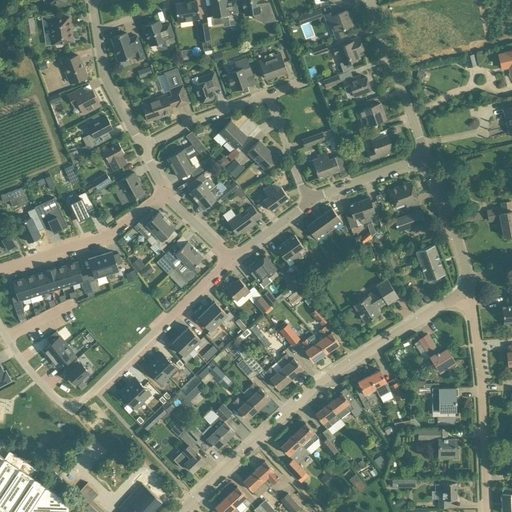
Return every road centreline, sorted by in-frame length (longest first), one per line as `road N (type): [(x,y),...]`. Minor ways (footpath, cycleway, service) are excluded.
road 1 (unclassified): [(181,511),(318,381),(468,285)]
road 2 (residential): [(231,259),(70,411),(5,338)]
road 3 (unclassified): [(468,285),(486,511)]
road 4 (residential): [(0,268),(109,234),(163,191)]
road 5 (unclassified): [(425,158),(369,0)]
road 6 (residential): [(142,146),(104,75),(96,0)]
road 7 (residential): [(142,146),(268,94)]
road 8 (unclassified): [(468,285),(425,158)]
road 9 (residential): [(308,202),(425,158)]
